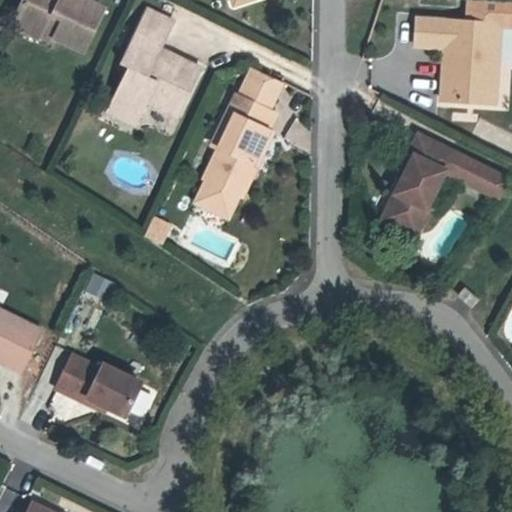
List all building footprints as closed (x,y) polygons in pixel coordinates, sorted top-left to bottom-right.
[(82,51),(103,8),(86,0),(23,0),(15,16),(39,28),(37,33),(53,41),(55,38),(82,51)] [(177,116),(200,69),(159,49),(172,22),(147,10),(120,64),(128,68),(111,103),(138,116),(146,101),(177,116)] [(37,33),(39,28),(15,16),(11,25),(35,37),(37,33)] [(499,24),(417,18),(415,45),(444,47),(451,47),(447,100),(485,103),(487,78),(495,79),(499,24)] [(441,100),(447,100),(451,47),(444,47),(441,100)] [(253,69),(239,98),(267,111),(281,83),(253,69)] [(487,78),(485,103),(493,103),(495,79),(487,78)] [(241,196),(267,142),(263,140),(267,131),(275,115),(267,111),(239,98),(235,96),(227,113),(234,116),(218,149),(204,179),(207,180),(196,203),(227,218),(238,195),(241,196)] [(134,124),(138,116),(111,103),(107,111),(134,124)] [(212,145),(218,149),(234,116),(227,113),(212,145)] [(271,133),(267,131),(263,140),(267,142),(271,133)] [(413,156),(382,219),(393,225),(406,221),(419,227),(428,209),(425,208),(443,171),(446,172),(455,154),(418,135),(408,154),(413,156)] [(143,237),(161,244),(169,222),(151,215),(143,237)] [(406,221),(393,225),(414,235),(419,227),(406,221)] [(478,301),(470,294),(470,293),(464,288),(457,296),(471,308),(478,301)] [(0,360),(20,371),(40,331),(0,310),(0,360)] [(123,415),(140,383),(103,364),(100,369),(72,355),(56,387),(85,402),(88,397),(105,406),(123,415)] [(105,406),(88,397),(85,402),(103,411),(105,406)]
